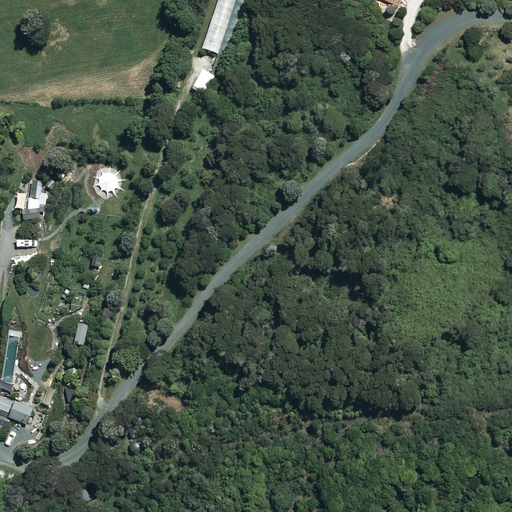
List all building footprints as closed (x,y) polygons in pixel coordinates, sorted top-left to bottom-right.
[(235,0),(217,0),(202,50),(218,55),(235,0)] [(235,0),(218,55),(212,73),(223,77),(247,0),(235,0)] [(216,78),(202,71),(193,88),(208,95),(216,78)] [(41,200),(43,184),(30,183),(29,199),(41,200)] [(12,194),(11,210),(23,210),(23,194),(12,194)] [(26,210),(26,224),(43,223),(42,209),(26,210)] [(87,327),(77,325),(73,345),(83,347),(87,327)] [(23,338),(10,337),(5,380),(20,382),(22,367),(19,367),(23,338)] [(37,403),(50,409),(57,391),(45,385),(37,403)] [(32,409),(0,399),(0,432),(2,433),(7,418),(27,424),(32,409)]
